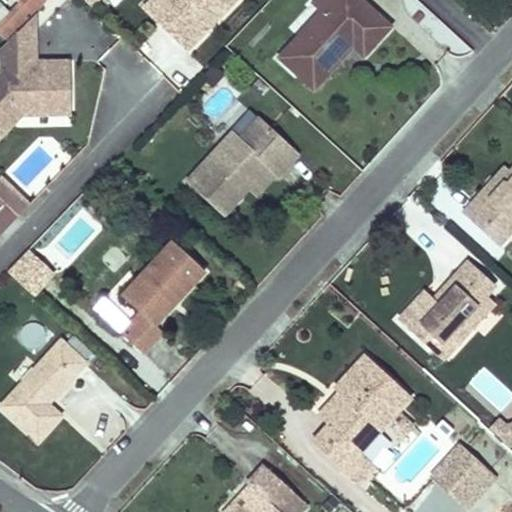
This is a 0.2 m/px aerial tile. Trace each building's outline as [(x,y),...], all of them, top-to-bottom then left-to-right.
[(0,0),(0,31),(7,39),(45,0),(19,0),(20,0),(10,10),(0,0)] [(175,0),(148,0),(140,9),(153,22),(175,0)] [(232,0),(175,0),(153,22),(183,51),(212,21),(207,17),(213,11),(217,15),(232,0)] [(318,11),(276,57),(293,72),(307,57),(320,68),(338,49),(332,43),(340,35),(353,48),(361,55),(389,24),(363,0),(310,0),(308,3),(318,11)] [(207,17),(212,21),(217,15),(213,11),(207,17)] [(31,15),(0,47),(0,128),(2,130),(19,113),(52,112),(52,90),(68,89),(68,68),(44,69),(44,73),(32,73),(32,60),(31,15)] [(338,49),(320,68),(307,57),(293,72),(313,91),(353,48),(340,35),(332,43),(338,49)] [(32,60),(32,73),(44,73),(44,69),(68,68),(68,60),(32,60)] [(249,148),(267,128),(257,118),(238,138),(249,148)] [(186,180),(223,215),(248,187),(243,182),(250,174),(257,181),(269,168),(275,174),(277,175),(296,155),(267,128),(249,148),(238,138),(232,132),(186,180)] [(243,182),(248,187),(256,194),(275,174),(269,168),(257,181),(250,174),(243,182)] [(511,229),(511,169),(508,174),(511,178),(511,181),(505,189),(502,186),(487,201),(479,194),(460,215),(481,235),(488,227),(503,240),(511,229)] [(479,194),(487,201),(502,186),(505,189),(511,181),(511,178),(508,174),(502,169),(479,194)] [(0,201),(4,205),(14,195),(0,180),(0,201)] [(4,205),(15,216),(25,205),(14,195),(4,205)] [(503,240),(488,227),(481,235),(495,248),(503,240)] [(118,332),(140,352),(159,331),(152,325),(168,307),(163,302),(170,295),(175,300),(203,270),(171,240),(119,295),(137,312),(118,332)] [(396,317),(433,352),(442,344),(449,351),(474,324),(464,315),(484,293),(492,285),(466,260),(446,282),(452,287),(436,304),(430,299),(421,291),(396,317)] [(436,304),(452,287),(446,282),(430,299),(436,304)] [(464,315),(474,324),(494,302),(484,293),(464,315)] [(163,302),(168,307),(175,300),(170,295),(163,302)] [(0,400),(0,407),(34,440),(59,413),(46,401),(84,361),(58,338),(0,400)] [(310,439),(342,468),(409,395),(364,354),(332,387),(337,392),(347,401),(325,423),(310,439)] [(316,414),(325,423),(347,401),(337,392),(316,414)] [(511,416),(494,424),(502,445),(511,441),(511,416)] [(459,451),(455,447),(444,461),(448,465),(459,451)] [(486,476),(459,451),(448,465),(444,461),(430,477),(461,505),(486,476)] [(280,511),(279,510),(294,494),(260,464),(245,481),(247,483),(254,489),(232,511),(280,511)] [(232,511),(254,489),(247,483),(221,511),(232,511)] [(279,510),(280,511),(295,511),(304,503),(294,494),(279,510)]
